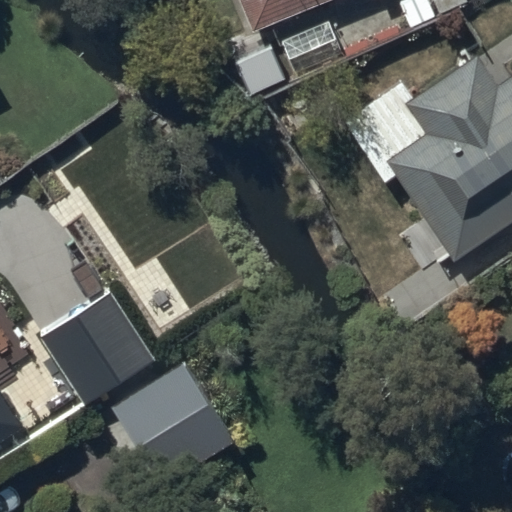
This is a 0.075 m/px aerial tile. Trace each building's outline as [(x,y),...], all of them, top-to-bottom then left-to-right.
[(237,0),(249,28),(318,0),(237,0)] [(451,255),(511,213),(511,65),(493,79),(473,50),(409,93),(398,78),(339,118),(380,178),(392,170),(451,255)] [(159,343),(114,275),(41,324),(86,392),(159,343)] [(240,422),(186,342),(111,392),(165,472),(240,422)] [(0,428),(24,414),(0,376),(0,428)]
